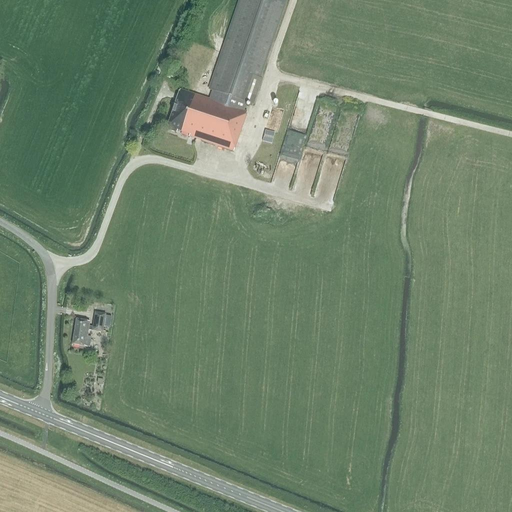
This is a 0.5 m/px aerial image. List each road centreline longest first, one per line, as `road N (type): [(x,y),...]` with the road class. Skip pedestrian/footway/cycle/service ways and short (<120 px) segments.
road 1 (primary): [(282,511),(38,412)]
road 2 (track): [(268,73),(511,135)]
road 3 (unclassified): [(0,222),(46,260),(44,396)]
road 4 (track): [(233,180),(299,198),(330,90)]
